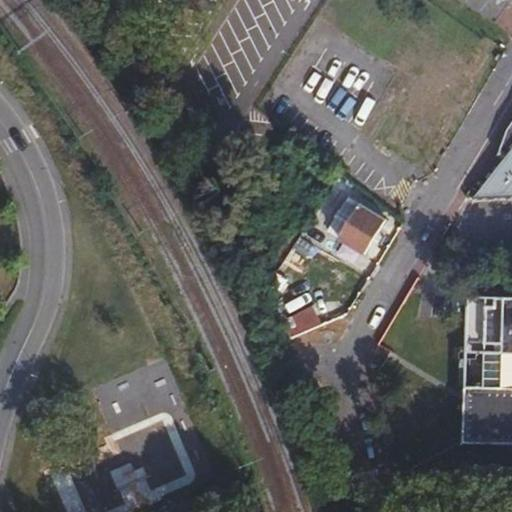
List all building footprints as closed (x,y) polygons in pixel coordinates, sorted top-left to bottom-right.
[(412,86),(377,145),(416,167),(450,109),(412,86)] [(511,123),(508,129),(501,150),(508,156),(474,198),(511,195),(511,123)] [(361,202),(339,239),(367,255),(389,219),(361,202)] [(511,296),(469,295),(465,442),(511,443),(511,296)] [(314,306),(281,318),(288,337),(321,326),(314,306)]
